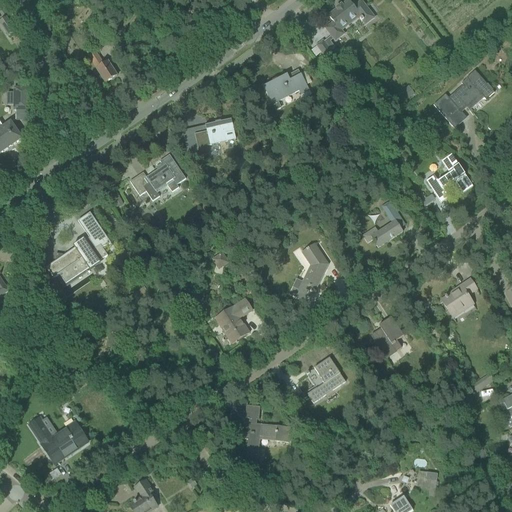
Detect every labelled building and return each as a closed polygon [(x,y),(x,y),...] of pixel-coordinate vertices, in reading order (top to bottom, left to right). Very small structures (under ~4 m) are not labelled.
[(328,16),(333,22),(325,29),(335,41),(344,34),(341,30),(359,16),(360,18),(359,19),(361,21),(362,21),(365,24),(374,17),(361,1),(353,7),(348,1),(341,5),(336,9),(328,16)] [(0,21),(0,24),(8,37),(15,32),(6,18),(0,21)] [(96,34),(98,33),(94,28),(88,32),(91,36),(99,49),(104,45),(96,34)] [(332,53),(323,42),(322,41),(317,46),(326,58),(332,53)] [(96,70),(105,84),(117,77),(108,62),(103,65),(94,51),(89,55),(88,53),(86,54),(96,70)] [(433,106),(433,107),(446,122),(446,121),(458,111),(460,114),(462,113),(466,109),(469,112),(483,99),(486,101),(494,94),(474,72),(466,80),(461,85),(463,86),(448,99),(448,100),(444,96),(433,106)] [(278,103),(299,92),(301,96),(309,92),(304,84),(300,75),(293,79),(291,75),(287,77),(286,74),(263,86),(267,95),(273,105),(276,112),(281,109),(278,103)] [(414,95),(408,87),(397,96),(403,104),(414,95)] [(14,111),(29,111),(29,89),(14,89),(14,111)] [(195,135),(197,144),(199,154),(207,152),(206,148),(235,140),(230,119),(205,125),(206,128),(201,129),(202,133),(195,135)] [(0,154),(22,140),(11,123),(3,128),(0,123),(0,154)] [(143,175),(130,183),(136,192),(139,197),(146,193),(152,202),(159,198),(156,192),(166,185),(172,194),(179,189),(177,186),(185,180),(175,164),(169,156),(159,163),(163,167),(146,179),(143,175)] [(426,182),(435,196),(440,204),(449,199),(443,190),(454,183),(459,190),(455,193),(458,197),(473,188),(451,156),(441,163),(449,175),(438,182),(434,177),(426,182)] [(116,193),(109,196),(115,208),(123,204),(116,193)] [(395,210),(390,214),(394,220),(399,217),(395,211),(395,210)] [(55,263),(46,268),(53,279),(59,276),(64,281),(67,284),(89,269),(90,271),(100,264),(99,262),(105,258),(105,259),(107,257),(102,249),(110,244),(90,214),(78,222),(89,240),(68,254),(69,256),(68,257),(56,254),(55,263)] [(375,229),(363,237),(367,244),(372,241),(378,249),(403,233),(400,229),(396,222),(392,224),(378,233),(375,229)] [(289,295),(303,302),(310,288),(315,291),(328,266),(314,246),(306,251),(307,251),(302,254),(311,267),(303,283),(296,280),(289,295)] [(222,254),(213,260),(219,269),(228,263),(222,254)] [(0,297),(8,292),(0,279),(0,297)] [(467,297),(477,290),(470,281),(458,289),(460,291),(447,299),(446,297),(445,298),(446,300),(442,303),(451,317),(472,303),(467,297)] [(240,320),(252,311),(245,300),(233,309),(232,308),(215,320),(232,346),(249,334),(240,320)] [(371,337),(377,346),(386,360),(401,349),(396,342),(403,337),(391,319),(379,327),(381,330),(371,337)] [(314,389),(316,391),(309,395),(308,395),(307,396),(313,405),(345,383),(329,359),(306,375),(315,388),(314,389)] [(469,389),(474,395),(494,382),(489,375),(469,389)] [(511,419),(511,420),(511,396),(502,402),(507,411),(511,419)] [(246,407),(245,420),(249,420),(247,440),(247,441),(248,441),(245,464),(257,466),(258,456),(260,442),(260,438),(275,439),(275,443),(289,444),(290,429),(277,427),(256,425),(257,421),(259,421),(259,418),(260,408),(246,407)] [(311,419),(303,425),(308,432),(316,426),(311,419)] [(42,446),(41,446),(54,466),(87,444),(86,441),(80,433),(75,425),(52,440),(39,420),(29,427),(42,446)] [(511,471),(509,467),(503,471),(505,474),(506,477),(511,473),(511,471)] [(502,470),(492,476),(495,480),(505,474),(503,471),(502,470)] [(419,473),(418,479),(437,481),(437,475),(427,474),(427,473),(419,472),(419,473)] [(192,479),(187,482),(191,489),(196,486),(192,479)] [(141,499),(129,507),(132,511),(150,511),(157,508),(150,497),(153,495),(145,483),(135,489),(141,499)] [(214,495),(209,499),(213,503),(218,500),(214,495)] [(392,511),(411,511),(412,511),(403,498),(389,507),(392,511)]
